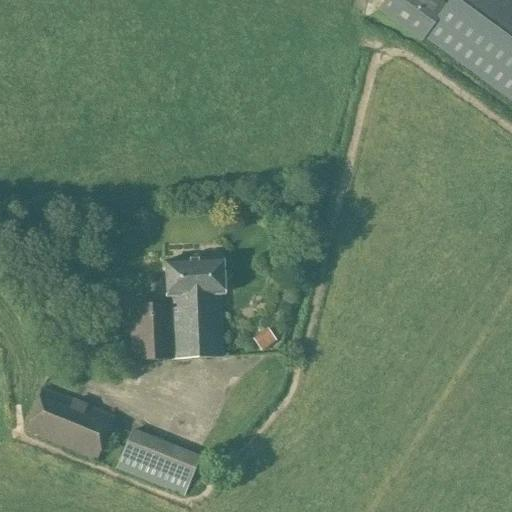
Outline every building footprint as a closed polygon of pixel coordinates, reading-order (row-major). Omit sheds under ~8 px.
[(511,104),(511,0),(450,0),(446,6),(438,0),(386,0),(377,12),(421,44),(424,40),(511,104)] [(220,293),(222,293),(221,264),(166,266),(168,295),(172,294),(173,306),(130,308),(132,363),(223,359),(220,293)] [(263,350),(277,340),(271,331),(256,341),(263,350)] [(96,462),(114,418),(43,389),(25,433),(96,462)] [(183,499),(200,458),(132,431),(116,471),(183,499)]
